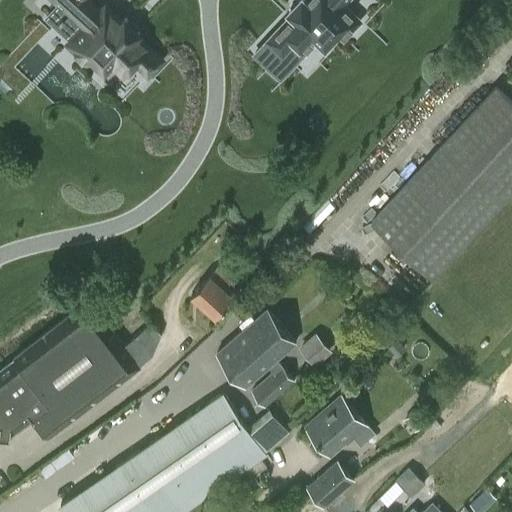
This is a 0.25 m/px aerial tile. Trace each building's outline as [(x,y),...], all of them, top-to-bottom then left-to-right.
[(57,0),(59,2),(46,16),(47,17),(72,40),(69,44),(86,61),(92,55),(105,67),(112,60),(125,72),(135,61),(148,73),(162,58),(136,34),(140,31),(125,17),(122,21),(105,5),(100,10),(89,0),(57,0)] [(298,0),(289,10),(292,14),(268,39),(281,52),(269,66),(272,68),(281,77),(307,49),(318,38),(325,45),(338,32),(343,37),(360,19),(343,3),(346,0),(298,0)] [(433,278),(511,192),(511,99),(496,84),(370,221),(433,278)] [(216,315),(233,296),(209,273),(191,293),(216,315)] [(15,358),(0,370),(0,434),(5,435),(10,436),(11,430),(14,431),(33,416),(48,436),(140,365),(139,365),(134,357),(162,333),(160,331),(152,321),(149,324),(124,345),(88,299),(14,356),(15,358)] [(272,400),(295,380),(276,358),(296,341),(267,308),(217,351),(246,384),(267,366),(272,371),(250,390),(265,407),(272,400)] [(297,347),(314,366),(331,351),(314,331),(306,339),(297,347)] [(397,353),(406,344),(397,336),(389,344),(397,353)] [(448,382),(440,389),(447,396),(454,389),(448,382)] [(151,440),(58,504),(63,511),(183,511),(186,510),(222,486),(243,471),(261,459),(267,454),(265,452),(247,426),(223,390),(151,440)] [(353,435),(366,424),(342,395),(306,426),(329,452),(351,433),(353,435)] [(413,411),(403,419),(406,422),(413,431),(423,423),(413,411)] [(429,424),(436,432),(441,426),(435,419),(429,424)] [(323,506),(355,479),(347,470),(337,458),(305,485),(314,495),(323,506)] [(261,459),(243,471),(249,479),(256,474),(266,467),(261,459)] [(421,479),(407,466),(394,480),(412,497),(425,483),(421,479)] [(479,511),(487,505),(478,496),(469,504),(476,511),(479,511)] [(406,511),(442,511),(432,502),(421,511),(417,511),(412,507),(406,511)]
